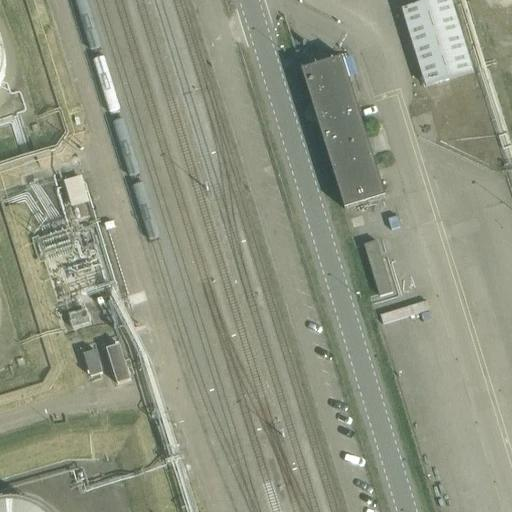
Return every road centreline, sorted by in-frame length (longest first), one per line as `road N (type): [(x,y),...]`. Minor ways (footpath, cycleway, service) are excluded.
road 1 (unclassified): [(405,511),(247,0)]
road 2 (unknown): [(511,236),(491,192),(405,148)]
